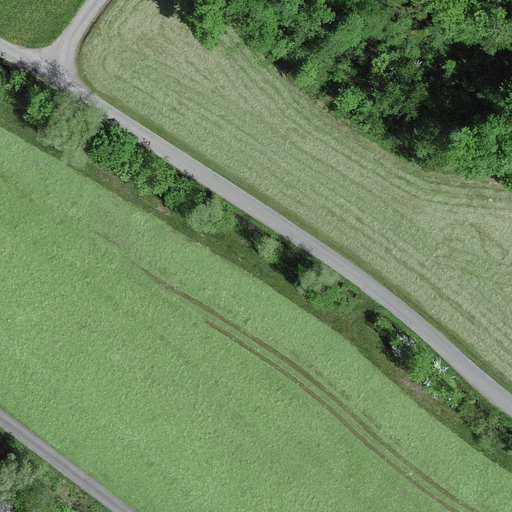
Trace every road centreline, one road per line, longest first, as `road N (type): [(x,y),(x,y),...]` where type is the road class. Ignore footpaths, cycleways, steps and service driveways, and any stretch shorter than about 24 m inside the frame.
road 1 (unclassified): [(511,402),(397,304),(0,48)]
road 2 (unclassified): [(121,511),(0,417)]
